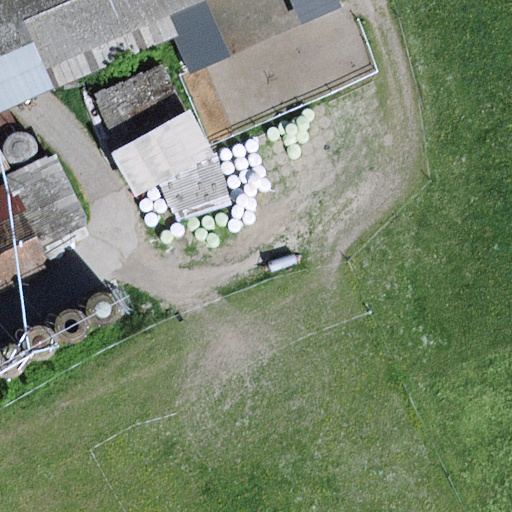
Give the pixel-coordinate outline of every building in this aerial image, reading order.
[(0,0),(0,112),(59,90),(18,0),(0,0)] [(18,0),(59,90),(177,37),(168,18),(206,0),(207,0),(18,0)] [(206,0),(168,18),(177,37),(192,76),(231,60),(206,0)] [(343,9),(339,0),(291,0),(303,26),(343,9)] [(164,65),(95,97),(121,151),(174,126),(167,112),(183,105),(164,65)] [(10,160),(14,163),(19,165),(24,166),(29,164),(33,162),(37,157),(39,152),(39,147),(37,142),(33,137),(29,134),(23,133),(18,134),(13,136),(9,140),(7,145),(6,150),(7,155),(10,160)] [(0,174),(8,170),(0,153),(0,174)] [(217,155),(157,176),(174,225),(234,203),(217,155)] [(14,186),(0,192),(0,290),(53,265),(14,186)] [(96,315),(98,320),(103,323),(108,326),(114,327),(119,325),(124,322),(128,318),(130,312),(130,306),(128,300),(125,296),(120,292),(114,291),(108,291),(102,294),(98,298),(95,303),(95,309),(96,315)] [(61,332),(64,337),(68,341),(73,343),(79,344),(85,342),(89,339),(93,335),(95,329),(96,323),(94,317),(90,313),(85,309),(79,308),(73,308),(68,311),(63,315),(61,320),(60,326),(61,332)] [(28,351),(31,356),(35,360),(40,362),(46,363),(51,361),(56,358),(60,354),(62,348),(62,342),(60,336),(57,332),(52,328),(46,327),(40,327),(34,330),(30,334),(28,339),(27,345),(28,351)] [(0,375),(3,379),(8,381),(14,382),(20,380),(25,377),(28,373),(31,367),(31,361),(29,356),(25,351),(20,347),(14,346),(8,347),(3,349),(0,351),(0,375)]
